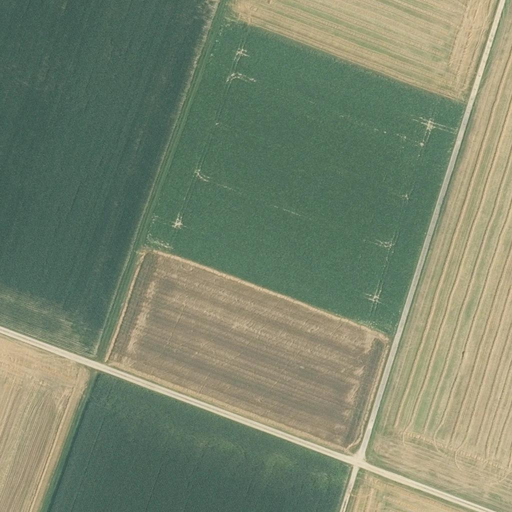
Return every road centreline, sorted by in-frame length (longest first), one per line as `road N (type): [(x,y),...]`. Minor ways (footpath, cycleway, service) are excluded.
road 1 (track): [(226,0),(45,511)]
road 2 (track): [(503,0),(357,462)]
road 3 (track): [(357,462),(0,330)]
road 4 (track): [(487,511),(357,462)]
